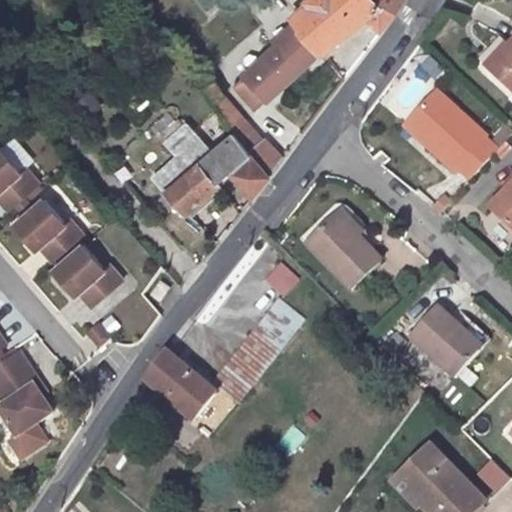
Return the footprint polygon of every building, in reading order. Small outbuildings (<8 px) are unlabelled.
[(256,111),(324,54),(367,19),(380,33),(396,12),(381,2),(379,4),(375,0),(306,0),(309,4),(294,16),(298,21),(276,40),(278,45),(234,84),(256,111)] [(396,12),(404,0),(375,0),(379,4),(381,2),(396,12)] [(511,41),(488,68),(511,91),(511,41)] [(332,78),(328,82),(337,90),(340,85),(332,78)] [(204,87),(215,104),(226,96),(215,80),(204,87)] [(399,85),(387,109),(404,118),(416,93),(399,85)] [(471,179),(497,150),(485,138),(487,136),(439,91),(410,120),(428,139),(425,143),(454,171),(458,166),(471,179)] [(215,104),(221,112),(225,117),(236,133),(251,152),(266,138),(251,122),(248,122),(226,96),(215,104)] [(171,111),(154,126),(155,128),(173,114),(171,111)] [(225,117),(221,112),(216,117),(219,122),(225,117)] [(214,151),(190,123),(187,125),(180,118),(179,120),(173,114),(155,128),(161,135),(165,132),(170,139),(168,140),(179,154),(155,176),(168,191),(161,197),(171,209),(175,206),(188,221),(192,218),(188,211),(220,184),(234,173),(254,196),(270,176),(251,152),(236,133),(214,151)] [(428,139),(410,120),(406,125),(425,143),(428,139)] [(23,167),(32,159),(13,137),(4,145),(23,167)] [(266,138),(251,152),(270,176),(284,158),(266,138)] [(22,171),(1,146),(0,146),(0,198),(9,208),(16,202),(26,213),(15,222),(37,248),(41,245),(53,259),(59,255),(64,260),(55,268),(77,293),(80,291),(93,305),(124,278),(110,264),(105,268),(84,243),(72,253),(67,248),(84,233),(72,218),(67,222),(45,197),(34,206),(25,195),(40,182),(27,166),(22,171)] [(225,190),(220,184),(188,211),(192,218),(225,190)] [(511,185),(508,190),(491,207),(511,227),(511,185)] [(365,229),(345,209),(339,214),(360,234),(365,229)] [(311,243),(353,288),(383,259),(360,234),(339,214),(311,243)] [(281,261),(264,279),(283,297),(300,280),(281,261)] [(171,287),(162,280),(152,295),(160,301),(171,287)] [(220,375),(236,387),(245,395),(311,312),(288,293),(220,375)] [(411,337),(455,379),(480,353),(453,327),(457,323),(441,307),(411,337)] [(99,323),(88,332),(102,349),(113,339),(99,323)] [(485,349),(457,323),(453,327),(480,353),(485,349)] [(0,390),(2,390),(10,402),(7,403),(0,408),(20,436),(55,412),(43,396),(27,372),(32,368),(21,352),(8,361),(1,350),(7,346),(0,334),(0,390)] [(198,419),(221,390),(171,349),(150,379),(198,419)] [(43,396),(48,392),(32,368),(27,372),(43,396)] [(2,390),(0,390),(0,393),(7,403),(10,402),(2,390)] [(141,427),(126,416),(116,429),(132,440),(141,427)] [(287,454),(306,442),(297,428),(278,441),(287,454)] [(423,496),(437,511),(469,511),(486,495),(432,441),(405,468),(428,491),(423,496)] [(428,491),(405,468),(395,478),(418,501),(423,496),(428,491)]
